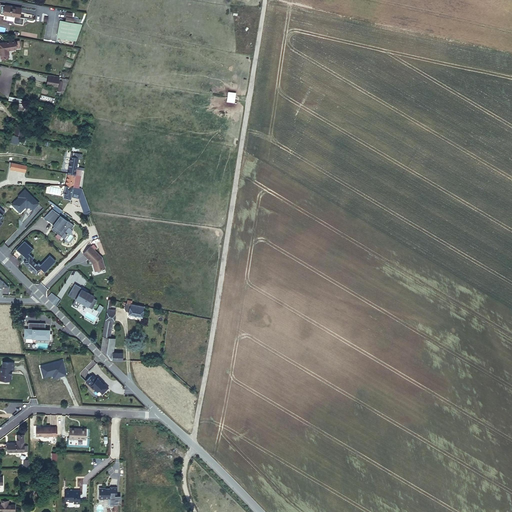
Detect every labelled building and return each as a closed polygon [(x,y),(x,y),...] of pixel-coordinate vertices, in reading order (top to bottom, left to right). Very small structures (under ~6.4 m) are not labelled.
[(19,18),(21,8),(6,5),(4,15),(10,16),(10,15),(15,16),(15,17),(19,18)] [(76,40),(82,24),(73,23),(65,21),(60,20),(57,37),(76,40)] [(14,41),(0,43),(0,52),(1,58),(9,57),(7,50),(15,48),(14,41)] [(59,79),(47,76),(46,84),(47,85),(48,79),(59,81),(59,79)] [(60,89),(62,81),(59,81),(48,79),(47,85),(58,86),(57,88),(60,89)] [(227,102),(235,103),(236,93),(228,91),(227,102)] [(25,127),(17,124),(14,133),(23,135),(25,127)] [(76,169),(78,158),(81,158),(81,154),(71,153),(67,173),(75,174),(76,169)] [(22,171),(23,165),(11,162),(10,169),(22,171)] [(78,187),(81,170),(76,169),(75,174),(67,173),(65,186),(72,186),(78,187)] [(89,211),(81,189),(73,187),(65,186),(63,197),(70,199),(71,196),(79,198),(79,199),(84,213),(89,211)] [(20,211),(25,206),(25,205),(26,204),(32,210),(38,203),(24,190),(18,196),(19,197),(12,204),(19,211),(20,211)] [(54,225),(56,227),(53,230),(61,236),(68,227),(70,228),(74,225),(52,208),(44,217),(53,223),(52,224),(54,225)] [(23,254),(22,255),(25,258),(26,257),(28,259),(29,257),(32,260),(33,258),(29,253),(31,251),(28,249),(29,248),(23,242),(17,248),(23,254)] [(90,246),(83,254),(92,262),(93,262),(94,263),(92,264),(95,271),(105,268),(102,257),(90,246)] [(38,263),(36,265),(39,267),(44,272),(56,261),(50,255),(40,265),(38,263)] [(32,260),(29,257),(28,259),(27,259),(24,263),(34,272),(39,267),(36,265),(32,260)] [(82,288),(75,283),(68,295),(75,299),(72,304),(77,307),(79,304),(82,303),(91,308),(96,300),(93,298),(94,296),(82,289),(82,288)] [(111,306),(112,300),(108,299),(107,309),(115,310),(116,307),(111,306)] [(143,310),(144,306),(131,303),(131,304),(130,307),(128,314),(142,316),(143,310)] [(114,321),(115,310),(107,309),(105,319),(113,320),(114,321)] [(110,338),(113,320),(105,319),(103,337),(110,338)] [(25,329),(25,337),(37,337),(37,340),(51,340),(51,333),(48,333),(48,330),(45,330),(45,329),(42,329),(42,323),(28,322),(28,329),(25,329)] [(113,352),(115,338),(103,337),(100,351),(110,360),(112,360),(113,352)] [(121,361),(122,352),(113,352),(112,360),(121,361)] [(13,371),(14,363),(2,362),(2,367),(0,368),(0,379),(9,380),(11,379),(11,374),(11,373),(11,370),(13,371)] [(92,374),(85,381),(93,389),(94,388),(97,391),(98,390),(102,394),(108,388),(104,384),(100,381),(97,378),(97,379),(92,374)] [(57,435),(57,427),(37,427),(37,435),(57,435)] [(86,439),(86,430),(78,430),(78,428),(69,428),(69,438),(86,439)] [(8,451),(27,451),(27,446),(24,446),(23,435),(17,435),(17,444),(8,444),(8,451)] [(117,495),(117,487),(110,487),(110,488),(105,488),(99,488),(99,498),(108,498),(108,503),(109,503),(109,504),(114,504),(117,504),(117,500),(120,500),(120,495),(117,495)] [(79,503),(79,491),(64,490),(64,500),(74,501),(74,503),(79,503)] [(0,510),(14,511),(14,504),(8,504),(7,504),(8,500),(1,500),(1,504),(0,504),(0,510)]
